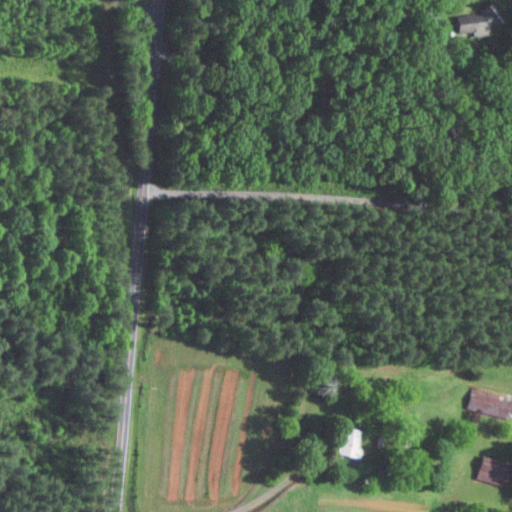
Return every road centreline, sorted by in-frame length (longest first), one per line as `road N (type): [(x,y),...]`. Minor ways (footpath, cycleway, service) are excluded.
road 1 (residential): [(110,511),(157,0)]
road 2 (track): [(143,190),(511,210)]
